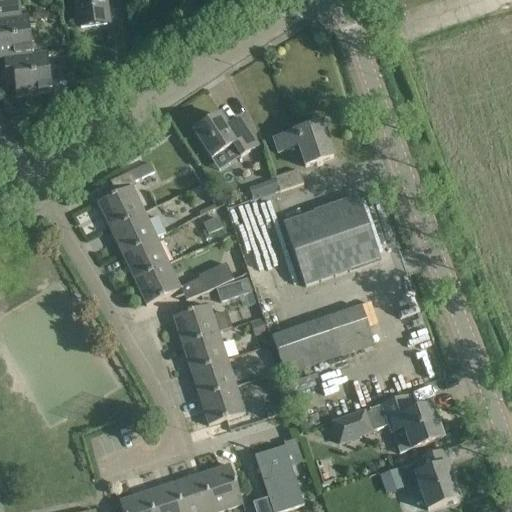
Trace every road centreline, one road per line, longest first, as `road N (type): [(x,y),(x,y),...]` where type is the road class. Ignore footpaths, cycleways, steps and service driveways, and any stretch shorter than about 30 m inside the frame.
road 1 (unclassified): [(511,464),(336,0)]
road 2 (residential): [(108,464),(171,445),(160,397),(28,183)]
road 3 (residential): [(28,183),(311,0)]
